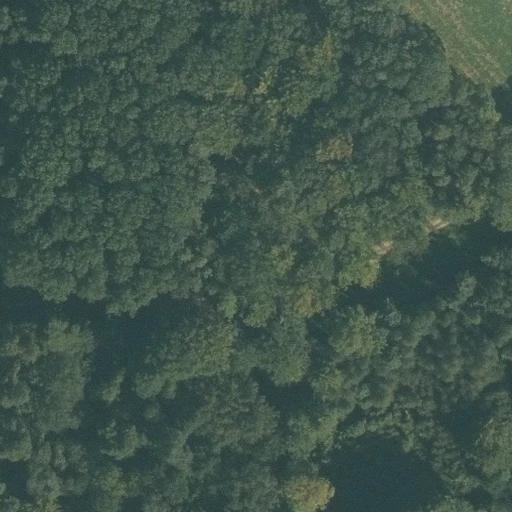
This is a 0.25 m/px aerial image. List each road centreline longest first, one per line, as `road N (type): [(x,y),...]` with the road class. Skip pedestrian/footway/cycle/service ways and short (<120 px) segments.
road 1 (track): [(0,305),(269,296),(511,188)]
road 2 (track): [(292,511),(227,296)]
